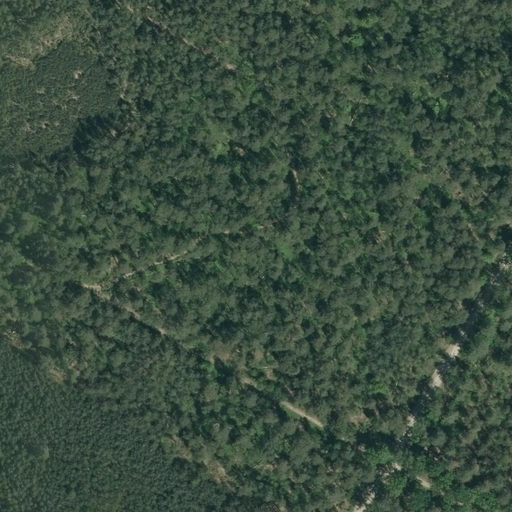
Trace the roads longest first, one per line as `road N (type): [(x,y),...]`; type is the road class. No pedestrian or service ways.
road 1 (track): [(119,0),(282,96),(295,209),(216,230),(93,289),(52,266),(0,273)]
road 2 (track): [(472,511),(93,289)]
